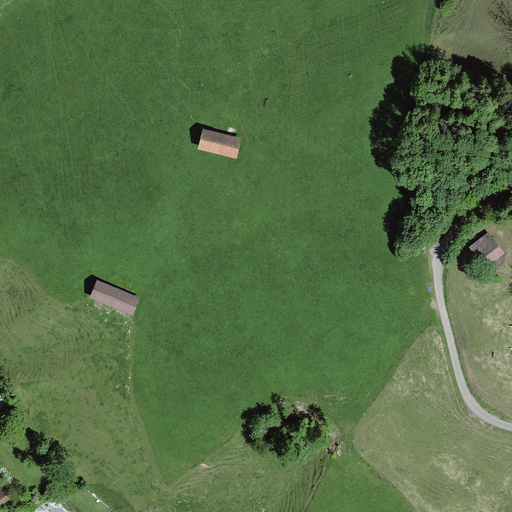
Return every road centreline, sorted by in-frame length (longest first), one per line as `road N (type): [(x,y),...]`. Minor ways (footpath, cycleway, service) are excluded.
road 1 (unclassified): [(511,427),(470,402),(437,270),(456,228),(511,181)]
road 2 (track): [(123,341),(143,429),(179,511)]
